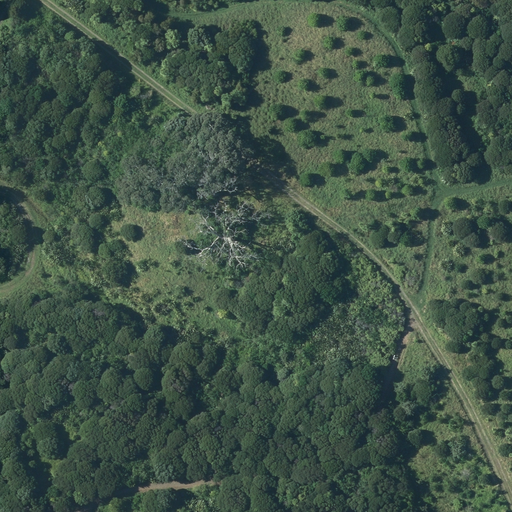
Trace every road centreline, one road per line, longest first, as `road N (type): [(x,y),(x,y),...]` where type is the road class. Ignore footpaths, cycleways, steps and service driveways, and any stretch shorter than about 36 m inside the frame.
road 1 (track): [(45,0),(365,250),(467,402),(511,493)]
road 2 (track): [(0,185),(32,209),(26,278),(0,285)]
